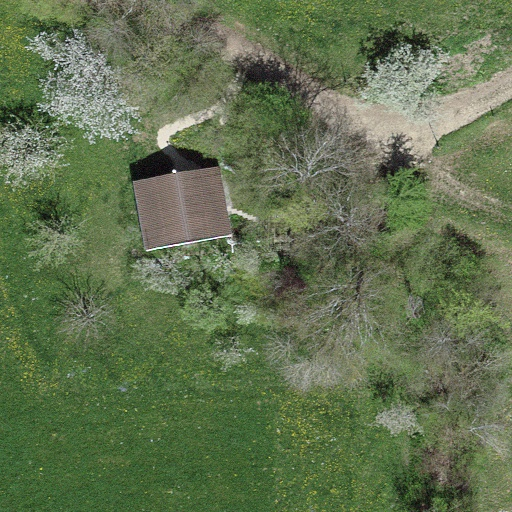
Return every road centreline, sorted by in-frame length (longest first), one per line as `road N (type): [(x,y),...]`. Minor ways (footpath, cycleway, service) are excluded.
road 1 (track): [(397,136),(124,0)]
road 2 (track): [(511,208),(397,136)]
road 3 (track): [(397,136),(466,124),(511,90)]
